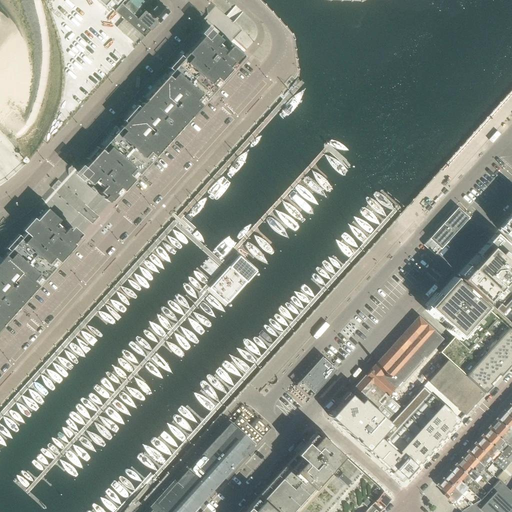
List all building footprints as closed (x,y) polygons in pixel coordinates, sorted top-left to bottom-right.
[(96,0),(106,9),(112,2),(117,6),(123,0),(96,0)] [(115,11),(145,38),(146,37),(143,34),(148,28),(151,31),(167,13),(167,11),(164,8),(165,8),(163,7),(159,3),(154,9),(149,5),(145,10),(146,11),(139,19),(121,3),(115,11)] [(65,225),(64,226),(66,228),(67,227),(68,228),(80,215),(90,224),(98,216),(88,207),(100,193),(98,192),(99,191),(97,190),(96,190),(92,187),(93,186),(91,184),(90,185),(84,179),(79,174),(83,168),(84,168),(84,167),(89,161),(87,159),(97,148),(99,150),(120,127),(124,123),(141,104),(146,99),(163,80),(166,76),(187,53),(199,40),(209,29),(213,33),(219,39),(221,40),(221,41),(223,43),(223,42),(227,46),(226,46),(227,47),(228,48),(229,47),(240,57),(244,53),(232,42),(234,39),(240,33),(241,32),(242,31),(240,30),(233,23),(232,22),(226,17),(226,16),(215,7),(213,8),(207,15),(192,32),(185,40),(183,41),(138,92),(136,93),(115,118),(114,118),(113,120),(92,143),(91,144),(70,167),(68,169),(68,176),(62,184),(58,180),(51,188),(55,191),(45,202),(42,198),(29,213),(26,215),(24,212),(9,223),(0,226),(0,260),(46,209),(57,218),(59,220),(58,220),(60,222),(61,222),(65,225)] [(234,64),(240,57),(229,47),(228,48),(227,47),(226,46),(227,46),(223,42),(223,43),(221,41),(221,40),(219,39),(213,33),(209,29),(199,40),(187,53),(166,76),(163,80),(146,99),(141,104),(124,123),(120,127),(99,150),(97,148),(87,159),(89,161),(84,167),(84,168),(83,168),(79,174),(84,179),(90,185),(91,184),(93,186),(92,187),(96,190),(97,190),(99,191),(98,192),(100,193),(109,202),(120,190),(121,192),(184,123),(204,101),(220,83),(235,66),(234,64)] [(434,256),(468,218),(463,213),(457,208),(436,230),(423,245),(434,256)] [(77,237),(68,228),(67,227),(66,228),(64,226),(65,225),(61,222),(60,222),(58,220),(59,220),(57,218),(46,209),(0,260),(0,326),(2,324),(53,267),(74,245),(72,243),(77,237)] [(511,213),(497,229),(511,242),(511,213)] [(511,248),(495,233),(476,254),(476,253),(456,275),(461,279),(505,319),(511,325),(511,248)] [(229,263),(199,297),(217,313),(247,280),(229,263)] [(453,278),(428,307),(457,333),(461,337),(487,308),(473,296),(471,297),(464,290),(465,289),(464,288),(454,279),(453,278)] [(487,352),(498,340),(508,328),(487,308),(461,337),(457,333),(453,337),(439,352),(447,359),(465,376),(476,364),(487,352)] [(365,376),(387,395),(421,359),(423,356),(425,358),(442,339),(418,317),(365,376)] [(511,331),(508,328),(498,340),(511,352),(511,331)] [(511,352),(498,340),(487,352),(506,369),(511,362),(511,352)] [(506,369),(487,352),(476,364),(496,380),(500,376),(506,369)] [(302,383),(298,389),(309,399),(336,370),(324,359),(321,356),(299,381),(302,383)] [(460,420),(484,394),(465,377),(447,360),(423,387),(460,420)] [(496,380),(476,364),(465,376),(484,393),(485,392),(491,386),(496,380)] [(401,408),(387,395),(365,376),(353,390),(376,411),(390,423),(401,408)] [(330,415),(329,416),(330,417),(334,421),(403,483),(460,420),(423,387),(390,423),(362,399),(360,401),(350,393),(332,413),(330,415)] [(511,406),(509,404),(503,411),(511,419),(511,406)] [(511,419),(503,411),(496,418),(511,432),(511,419)] [(214,444),(236,464),(244,456),(245,457),(262,439),(263,438),(262,437),(246,423),(247,422),(240,416),(233,424),(232,424),(214,444)] [(511,432),(496,418),(487,429),(511,449),(511,432)] [(481,436),(510,462),(511,460),(511,449),(487,429),(481,436)] [(377,511),(389,498),(320,436),(315,431),(242,511),(377,511)] [(481,436),(473,444),(494,462),(503,470),(510,462),(481,436)] [(236,464),(214,444),(205,454),(204,456),(190,471),(212,491),(236,464)] [(473,444),(466,452),(483,467),(486,470),(487,469),(494,462),(473,444)] [(466,452),(460,458),(478,474),(483,467),(466,452)] [(460,458),(455,464),(472,480),(478,474),(460,458)] [(503,470),(496,478),(499,480),(502,483),(509,476),(511,472),(511,460),(510,462),(503,470)] [(455,464),(449,471),(466,487),(472,480),(455,464)] [(488,470),(482,477),(492,487),(499,480),(496,478),(488,470)] [(200,505),(212,491),(190,471),(186,476),(183,473),(175,481),(178,484),(177,485),(200,505)] [(449,471),(443,478),(460,493),(460,494),(468,501),(472,505),(478,501),(480,500),(466,487),(449,471)] [(439,484),(438,485),(438,486),(439,488),(445,493),(443,495),(451,503),(459,510),(461,511),(472,505),(468,501),(460,494),(460,493),(443,478),(442,478),(443,479),(439,484)] [(472,505),(461,511),(460,511),(511,511),(511,492),(502,483),(499,480),(492,487),(487,493),(480,501),(480,500),(478,501),(472,505)] [(165,511),(193,511),(200,505),(177,485),(159,506),(164,510),(165,511)]
